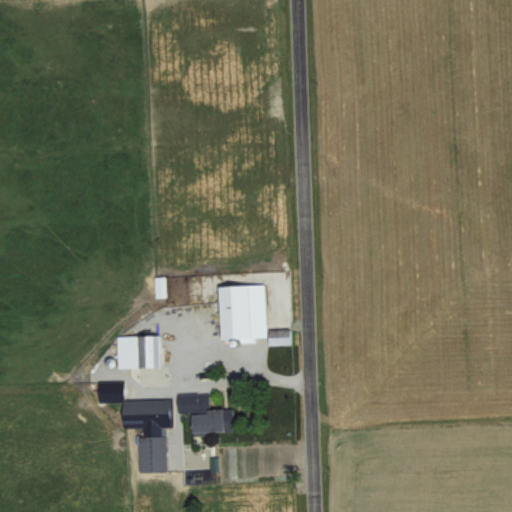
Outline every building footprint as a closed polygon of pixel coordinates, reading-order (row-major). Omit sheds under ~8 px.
[(169,276),(157,276),(157,297),(170,297),(169,276)] [(269,284),(225,286),(227,341),(259,340),(259,337),(270,337),(269,284)] [(164,335),(121,335),(121,368),(165,367),(164,335)] [(129,401),(128,386),(125,386),(124,380),(103,381),(103,402),(129,401)] [(213,391),(182,393),(183,412),(199,411),(201,433),(239,431),(237,408),(214,409),(213,391)] [(171,471),(170,427),(177,427),(177,399),(128,399),(129,427),(144,427),(145,472),(171,471)]
